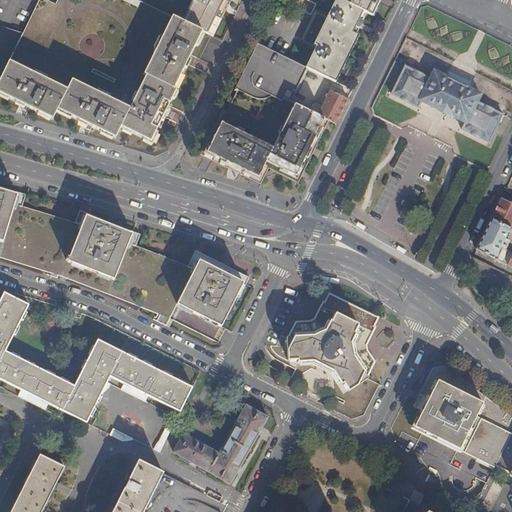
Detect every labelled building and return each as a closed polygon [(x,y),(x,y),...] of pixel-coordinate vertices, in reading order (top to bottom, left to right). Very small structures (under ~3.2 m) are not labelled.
[(192,0),(182,22),(188,25),(202,32),(208,35),(224,0),(192,0)] [(317,46),(306,68),(307,68),(324,77),(342,41),(339,40),(355,8),(339,0),(336,0),(314,45),(317,46)] [(379,0),(339,0),(355,8),(366,13),(372,16),(379,0)] [(342,41),(324,77),(335,82),(358,36),(355,34),(366,13),(355,8),(339,40),(342,41)] [(182,22),(172,17),(144,76),(146,77),(130,110),(72,82),(67,92),(9,63),(0,83),(0,95),(53,121),(58,111),(116,139),(121,128),(151,143),(176,91),(173,90),(202,32),(188,25),(182,22)] [(306,68),(256,44),(235,88),(259,100),(261,100),(265,99),(269,98),(272,96),(282,101),(283,98),(281,97),(286,87),(295,92),(307,68),(306,68)] [(488,143),(502,115),(476,102),(480,95),(466,88),(466,87),(447,78),(446,78),(433,72),(430,79),(404,66),(390,94),(417,108),(421,101),(433,107),(432,108),(438,110),(438,111),(439,112),(440,111),(445,114),(444,115),(446,115),(446,114),(452,117),(453,117),(464,122),(461,130),(488,143)] [(310,111),(324,118),(336,124),(348,100),(330,91),(320,110),(318,108),(319,106),(314,103),(310,111)] [(308,110),(294,103),(273,147),(221,122),(206,152),(258,177),(266,161),(295,176),(324,118),(310,111),(308,110)] [(243,283),(236,297),(238,298),(248,278),(195,252),(187,269),(134,247),(139,235),(79,212),(74,225),(20,208),(24,195),(0,187),(0,190),(17,196),(12,212),(79,233),(85,217),(131,235),(125,250),(191,277),(198,262),(243,283)] [(146,294),(176,306),(221,328),(236,297),(243,283),(198,262),(191,277),(125,250),(131,235),(85,217),(79,233),(12,212),(17,196),(0,190),(0,241),(37,253),(67,262),(106,278),(146,294)] [(511,204),(501,199),(491,219),(511,229),(511,204)] [(511,229),(491,219),(484,232),(476,250),(511,268),(511,253),(505,250),(506,248),(503,246),(504,243),(507,245),(508,242),(505,241),(511,229)] [(160,315),(170,320),(176,306),(146,294),(106,278),(67,262),(37,253),(0,241),(0,258),(12,262),(65,278),(78,283),(160,316),(160,315)] [(5,351),(29,306),(6,293),(0,303),(0,377),(26,391),(87,421),(110,376),(181,410),(192,387),(98,340),(75,386),(5,351)] [(333,296),(326,293),(322,302),(320,301),(312,318),(307,321),(292,323),(285,338),(289,338),(293,330),(309,328),(317,324),(324,311),(325,311),(328,305),(335,309),(340,299),(333,296)] [(357,308),(340,299),(335,309),(352,317),(357,308)] [(295,363),(298,363),(309,362),(310,361),(324,332),(335,309),(328,305),(325,311),(324,311),(317,324),(309,328),(293,330),(289,338),(285,338),(284,338),(286,361),(295,361),(295,363)] [(362,373),(365,376),(372,361),(365,350),(364,343),(372,326),(371,325),(375,317),(372,315),(357,308),(352,317),(365,323),(362,329),(363,330),(357,343),(358,352),(366,365),(362,373)] [(310,361),(327,370),(331,361),(351,319),(352,317),(335,309),(324,332),(310,361)] [(157,321),(170,328),(173,321),(170,320),(160,315),(160,316),(157,321)] [(351,371),(342,385),(347,391),(366,378),(365,376),(362,373),(366,365),(358,352),(357,343),(363,330),(362,329),(365,323),(352,317),(351,319),(331,361),(351,371)] [(309,362),(308,365),(310,365),(325,372),(327,370),(310,361),(309,362)] [(341,383),(342,385),(351,371),(331,361),(327,370),(331,372),(338,382),(339,384),(341,383)] [(413,430),(494,470),(494,469),(511,433),(511,417),(474,388),(445,367),(432,370),(418,397),(427,401),(421,413),(413,430)] [(327,370),(325,372),(329,374),(336,384),(338,382),(331,372),(327,370)] [(413,409),(419,412),(421,413),(427,401),(418,397),(413,409)] [(229,485),(268,418),(246,405),(218,454),(183,435),(173,453),(229,485)] [(491,472),(492,473),(493,472),(494,470),(413,430),(421,413),(419,412),(409,431),(434,443),(444,449),(466,459),(480,467),(491,472)] [(511,433),(494,469),(508,476),(511,468),(511,433)] [(10,511),(148,511),(166,478),(140,465),(115,511),(41,511),(48,499),(64,467),(40,455),(10,511)] [(493,472),(507,479),(508,476),(494,469),(494,470),(493,472)] [(420,505),(412,498),(411,501),(409,504),(418,509),(420,505)]
